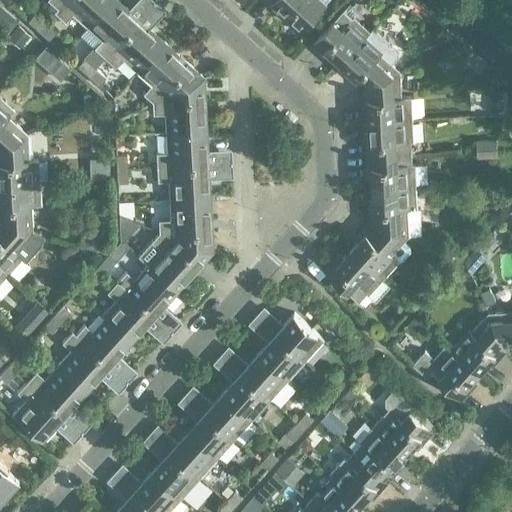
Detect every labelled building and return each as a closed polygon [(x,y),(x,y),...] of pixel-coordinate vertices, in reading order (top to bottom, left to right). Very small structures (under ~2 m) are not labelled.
[(48,0),(57,8),(53,11),(54,12),(64,0),(48,0)] [(109,0),(64,0),(54,12),(64,21),(72,13),(86,26),(109,0)] [(118,0),(109,0),(86,26),(101,39),(93,47),(104,56),(139,18),(118,0)] [(315,0),(276,0),(274,3),(303,29),(323,7),(315,0)] [(0,21),(9,29),(18,19),(6,9),(0,14),(0,21)] [(330,52),(342,63),(371,31),(354,15),(352,17),(344,9),(313,44),(327,56),(330,52)] [(34,12),(27,20),(38,30),(45,22),(34,12)] [(139,18),(104,56),(105,58),(100,64),(107,70),(112,64),(115,66),(122,58),(136,71),(164,40),(139,18)] [(45,22),(38,30),(48,39),(55,31),(45,22)] [(371,31),(342,63),(358,78),(363,88),(401,70),(381,53),(383,51),(367,36),(371,31)] [(203,76),(164,40),(136,71),(150,85),(143,93),(152,101),(203,76)] [(88,75),(95,67),(84,57),(77,65),(88,75)] [(88,75),(98,84),(105,76),(95,67),(88,75)] [(401,70),(363,88),(368,99),(369,120),(413,118),(412,96),(402,96),(401,70)] [(203,76),(152,101),(153,113),(165,113),(166,132),(206,130),(203,76)] [(0,96),(0,146),(27,134),(7,116),(14,109),(0,96)] [(413,118),(369,120),(370,137),(365,137),(366,155),(412,152),(412,141),(414,141),(413,118)] [(206,130),(166,132),(167,152),(156,152),(157,166),(232,162),(231,148),(207,149),(206,130)] [(27,134),(0,146),(0,183),(39,182),(38,159),(28,160),(27,134)] [(474,149),(489,148),(489,139),(473,140),(474,149)] [(474,157),(489,156),(489,148),(474,149),(474,157)] [(412,152),(366,155),(367,172),(372,172),(372,188),(416,186),(415,163),(413,163),(412,152)] [(126,154),(116,154),(117,168),(127,168),(126,154)] [(232,162),(157,166),(157,181),(168,180),(169,199),(210,197),(209,177),(232,176),(232,162)] [(127,168),(117,168),(117,182),(127,182),(127,168)] [(39,182),(0,183),(0,219),(32,231),(31,205),(40,204),(39,182)] [(416,186),(372,188),(374,210),(370,221),(409,235),(408,208),(418,208),(416,186)] [(210,197),(169,199),(170,219),(158,219),(158,232),(212,251),(210,197)] [(119,227),(119,228),(127,232),(132,222),(124,217),(119,227)] [(32,231),(0,219),(0,267),(7,273),(22,257),(15,251),(32,231)] [(409,235),(370,221),(366,232),(351,248),(384,277),(399,261),(392,254),(409,235)] [(212,251),(158,232),(151,241),(159,249),(146,264),(177,291),(212,251)] [(477,246),(464,259),(471,273),(487,255),(477,246)] [(384,277),(351,248),(341,260),(337,257),(325,271),(359,301),(367,292),(369,294),(384,277)] [(115,261),(107,254),(97,264),(106,272),(115,261)] [(106,272),(97,264),(88,275),(96,282),(106,272)] [(125,271),(116,281),(172,331),(181,321),(164,305),(177,291),(146,264),(133,278),(125,271)] [(172,331),(116,281),(106,291),(115,299),(102,313),(132,340),(145,326),(163,341),(172,331)] [(52,314),(60,322),(70,311),(62,304),(52,314)] [(295,312),(284,323),(264,306),(256,314),(306,359),(325,339),(295,312)] [(511,309),(488,311),(507,349),(511,346),(511,309)] [(466,333),(454,346),(481,370),(496,354),(507,349),(488,311),(468,334),(466,333)] [(71,330),(71,331),(127,381),(136,371),(119,355),(132,340),(102,313),(101,314),(104,317),(92,331),(84,323),(75,333),(71,330)] [(52,314),(43,325),(51,332),(60,322),(52,314)] [(306,359),(256,314),(248,323),(268,341),(259,352),(289,379),(306,359)] [(25,335),(34,326),(30,321),(19,322),(16,326),(25,335)] [(127,381),(71,331),(61,341),(69,349),(56,363),(87,390),(100,376),(117,391),(127,381)] [(481,370),(454,346),(451,349),(446,344),(437,354),(439,356),(428,368),(462,399),(474,385),(471,382),(481,370)] [(289,379),(259,352),(249,363),(229,345),(221,353),(271,398),(289,379)] [(271,398),(221,353),(213,362),(233,380),(223,391),(253,418),(271,398)] [(25,361),(17,354),(7,364),(16,372),(25,361)] [(87,390),(56,363),(43,378),(35,370),(26,381),(82,431),(91,421),(74,405),(87,390)] [(16,372),(7,364),(0,372),(0,376),(6,382),(16,372)] [(342,372),(332,382),(340,389),(349,379),(342,372)] [(82,431),(26,381),(16,391),(25,399),(11,414),(41,441),(55,426),(73,441),(82,431)] [(340,389),(332,382),(323,393),(331,400),(340,389)] [(253,418),(223,391),(213,402),(194,384),(186,393),(236,438),(253,418)] [(236,438),(186,393),(178,402),(198,419),(188,430),(218,457),(236,438)] [(390,407),(375,424),(407,453),(418,441),(422,444),(434,430),(399,400),(392,408),(390,407)] [(305,429),(314,418),(306,411),(297,421),(305,429)] [(305,429),(297,421),(287,432),(295,439),(305,429)] [(218,457),(188,430),(178,441),(158,423),(150,432),(200,477),(218,457)] [(361,442),(354,450),(388,481),(400,468),(396,465),(407,453),(375,424),(360,440),(361,442)] [(200,477),(150,432),(143,440),(162,458),(153,469),(183,496),(200,477)] [(295,449),(239,511),(240,511),(256,511),(281,485),(288,492),(313,464),(295,449)] [(269,468),(279,458),(271,450),(261,461),(269,468)] [(345,457),(330,474),(362,503),(373,491),(377,494),(388,481),(354,450),(347,458),(345,457)] [(269,468),(261,461),(252,471),(260,478),(269,468)] [(0,500),(19,480),(0,462),(0,500)] [(168,511),(183,496),(153,469),(143,480),(123,462),(115,471),(160,511),(168,511)] [(160,511),(115,471),(107,480),(127,498),(117,509),(119,511),(160,511)] [(317,491),(309,500),(322,511),(353,511),(362,503),(330,474),(329,474),(335,479),(321,494),(317,491)] [(234,507),(243,497),(235,489),(226,500),(234,507)] [(78,511),(108,511),(93,497),(78,511)] [(229,511),(234,507),(226,500),(216,510),(218,511),(229,511)] [(300,507),(295,511),(322,511),(309,500),(302,508),(300,507)]
